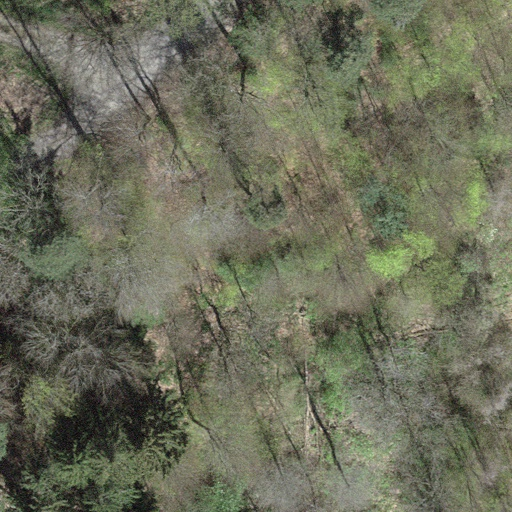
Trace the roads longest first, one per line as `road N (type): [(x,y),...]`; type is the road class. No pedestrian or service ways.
road 1 (track): [(220,0),(0,191)]
road 2 (track): [(0,8),(183,37)]
